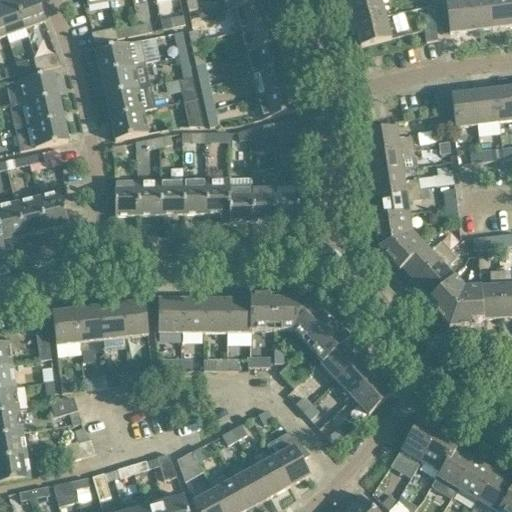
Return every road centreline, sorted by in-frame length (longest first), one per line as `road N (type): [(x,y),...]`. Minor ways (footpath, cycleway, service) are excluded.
road 1 (residential): [(105,270),(71,55),(50,0)]
road 2 (residential): [(329,262),(105,270)]
road 3 (residential): [(330,99),(511,61)]
road 4 (residential): [(307,511),(424,384)]
road 5 (residential): [(329,262),(330,99)]
road 6 (residential): [(424,384),(329,262)]
